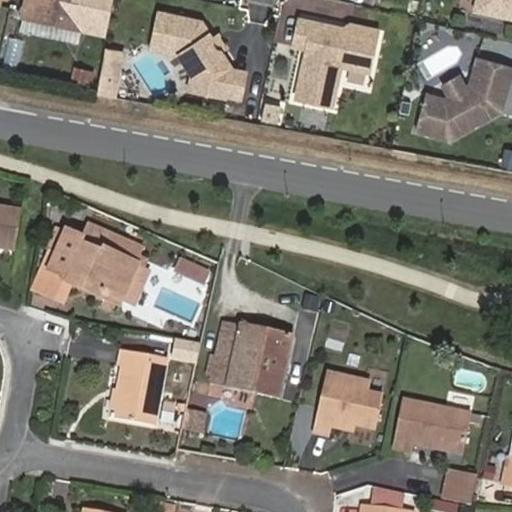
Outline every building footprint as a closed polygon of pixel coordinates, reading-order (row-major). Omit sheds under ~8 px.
[(26,0),(23,16),(81,29),(86,0),(26,0)] [(511,0),(478,0),(476,10),(511,17),(511,0)] [(201,20),(158,11),(150,47),(178,53),(191,71),(202,74),(207,81),(205,90),(225,95),(225,93),(241,96),(246,69),(231,66),(220,49),(215,48),(211,42),(212,37),(201,20)] [(293,46),(306,49),(312,22),(299,19),(293,46)] [(306,49),(295,99),(332,107),(341,66),(369,72),(377,36),(349,30),(312,22),(306,49)] [(350,24),(349,30),(377,36),(378,30),(350,24)] [(212,37),(211,42),(215,48),(220,49),(227,45),(218,33),(212,37)] [(122,54),(107,51),(98,95),(113,98),(122,54)] [(149,52),(132,63),(154,96),(171,86),(149,52)] [(423,95),(413,131),(446,141),(467,129),(465,126),(485,115),(487,118),(502,110),(511,74),(511,66),(477,57),(470,85),(466,87),(450,98),(446,101),(423,95)] [(70,82),(90,85),(92,70),(73,67),(70,82)] [(188,87),(205,90),(207,81),(202,74),(191,71),(188,87)] [(442,87),(450,98),(466,87),(458,76),(442,87)] [(281,106),(266,103),(263,120),(277,123),(281,106)] [(0,248),(13,250),(19,212),(0,208),(0,248)] [(110,233),(88,224),(82,238),(79,244),(101,254),(110,233)] [(65,278),(64,282),(70,285),(87,292),(90,286),(133,305),(148,273),(137,268),(138,265),(137,265),(145,248),(110,233),(101,254),(79,244),(82,238),(66,231),(65,234),(57,230),(48,249),(57,253),(49,270),(65,278)] [(202,285),(209,268),(176,256),(170,272),(202,285)] [(39,293),(62,302),(70,285),(64,282),(65,278),(49,270),(39,293)] [(209,385),(279,399),(293,338),(223,323),(209,385)] [(199,344),(177,340),(174,356),(197,359),(199,344)] [(155,426),(167,359),(126,352),(114,418),(155,426)] [(384,397),(368,393),(371,383),(327,372),(313,433),(330,437),(334,420),(376,430),(384,397)] [(414,445),(463,455),(471,414),(403,400),(393,449),(412,453),(414,445)] [(203,432),(206,414),(187,410),(183,427),(203,432)] [(511,457),(509,456),(503,486),(511,487),(511,457)] [(450,468),(443,499),(470,505),(477,473),(450,468)] [(401,511),(403,495),(373,492),(371,509),(398,511),(401,511)]
